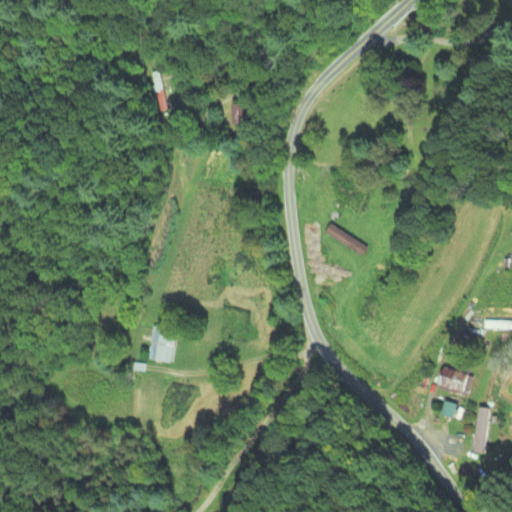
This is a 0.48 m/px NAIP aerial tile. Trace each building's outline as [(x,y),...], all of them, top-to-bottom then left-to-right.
[(256,105),(236,105),(236,125),(256,125),(256,105)] [(175,363),(180,332),(156,328),(151,360),(175,363)] [(444,391),(469,399),(476,376),(451,368),(444,391)] [(459,419),(462,404),(449,402),(446,416),(459,419)] [(490,454),(494,409),(483,408),(479,453),(490,454)]
